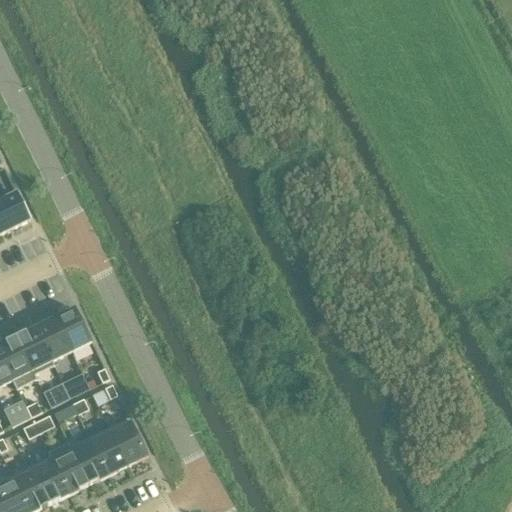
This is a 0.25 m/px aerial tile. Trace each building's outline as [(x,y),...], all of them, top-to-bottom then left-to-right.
[(29,224),(16,196),(0,203),(0,213),(10,233),(29,224)] [(0,238),(10,233),(0,213),(0,238)] [(91,346),(74,311),(54,321),(71,355),(91,346)] [(71,355),(54,321),(35,330),(54,369),(52,365),(55,363),(71,355)] [(54,369),(35,330),(15,340),(36,383),(37,383),(35,378),(54,369)] [(36,383),(15,340),(0,347),(0,358),(17,393),(36,383)] [(17,393),(0,358),(0,390),(12,384),(16,393),(17,393)] [(110,383),(104,372),(97,375),(102,386),(110,383)] [(72,388),(64,391),(70,402),(77,399),(72,388)] [(110,403),(117,399),(112,388),(105,392),(110,403)] [(70,402),(64,391),(57,395),(62,406),(70,402)] [(74,407),(73,407),(77,417),(78,418),(80,418),(89,413),(83,402),(74,407)] [(37,405),(26,410),(31,421),(42,416),(37,405)] [(73,407),(54,417),(58,426),(70,421),(77,417),(73,407)] [(54,430),(49,419),(34,426),(39,437),(54,430)] [(128,470),(147,460),(128,421),(108,431),(128,470)] [(39,437),(34,426),(23,432),(28,443),(39,437)] [(89,440),(108,479),(128,470),(108,431),(89,440)] [(108,479),(89,440),(70,450),(68,445),(89,489),(108,479)] [(69,498),(89,489),(68,445),(48,455),(69,498)] [(69,498),(48,455),(47,456),(49,460),(31,469),(50,508),(69,498)] [(28,511),(41,511),(50,508),(31,469),(12,478),(28,511)] [(0,484),(0,503),(4,511),(28,511),(12,478),(0,484)]
